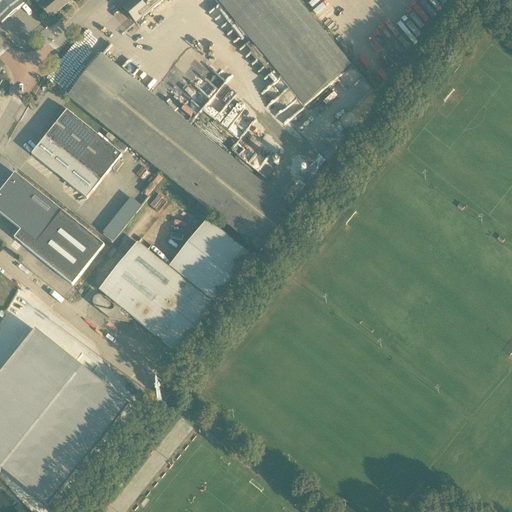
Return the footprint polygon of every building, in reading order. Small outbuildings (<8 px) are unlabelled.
[(26,4),(21,0),(0,0),(0,20),(3,24),(26,4)] [(41,0),(37,4),(50,19),(69,3),(65,0),(41,0)] [(133,0),(123,9),(128,15),(126,16),(131,21),(132,20),(136,24),(164,0),(133,0)] [(352,66),(296,0),(222,0),(220,2),(304,105),(352,66)] [(294,212),(137,85),(101,57),(68,98),(261,253),(294,212)] [(107,144),(73,117),(74,115),(64,109),(52,129),(53,129),(32,156),(87,200),(122,156),(107,144)] [(104,247),(62,213),(15,175),(0,193),(0,215),(20,231),(14,240),(72,286),(104,247)] [(169,269),(216,307),(254,260),(207,222),(169,269)] [(216,307),(169,269),(138,244),(99,292),(108,298),(131,317),(178,355),(216,307)] [(131,317),(108,298),(106,300),(103,297),(102,297),(101,296),(100,296),(99,296),(98,297),(97,297),(96,297),(95,298),(94,299),(94,300),(93,301),(93,302),(93,303),(93,304),(94,305),(94,306),(95,307),(96,308),(97,309),(98,309),(109,312),(110,319),(130,324),(132,321),(130,319),(131,317)] [(43,329),(0,373),(0,470),(37,507),(129,414),(100,385),(86,400),(65,379),(79,364),(43,329)] [(166,402),(170,397),(162,391),(158,396),(166,402)] [(0,511),(15,511),(0,495),(0,511)]
